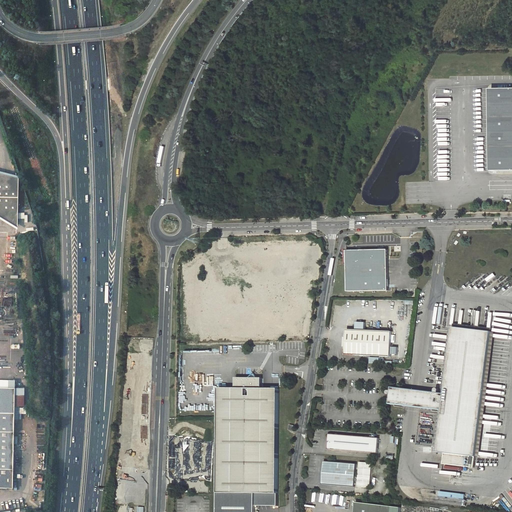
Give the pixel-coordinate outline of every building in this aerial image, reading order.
[(493,172),(511,171),(511,89),(491,90),(493,172)] [(0,171),(0,218),(17,229),(18,176),(0,171)] [(389,291),(388,250),(356,251),(356,255),(351,260),(347,261),(348,292),(389,291)] [(351,260),(356,255),(356,251),(347,251),(347,261),(351,260)] [(213,312),(213,316),(299,314),(298,277),(214,279),(214,283),(205,283),(206,312),(213,312)] [(476,457),(492,332),(453,327),(444,394),(439,394),(440,390),(439,390),(439,389),(437,388),(436,388),(435,389),(435,390),(435,393),(421,392),(420,407),(443,410),(437,453),(476,457)] [(345,355),(391,357),(392,332),(347,330),(346,337),(344,337),(344,347),(346,347),(345,355)] [(263,388),(262,378),(237,378),(237,388),(219,388),(218,493),(278,493),(279,388),(263,388)] [(14,388),(0,387),(0,487),(12,487),(14,409),(14,388)] [(23,409),(23,388),(14,388),(14,409),(23,409)] [(393,388),(389,388),(389,390),(387,390),(386,390),(385,391),(385,392),(385,394),(386,395),(388,396),(387,403),(406,406),(407,390),(397,389),(393,388)] [(420,407),(421,392),(407,390),(406,406),(420,407)] [(134,425),(149,425),(149,416),(134,416),(134,425)] [(187,433),(184,431),(180,437),(198,448),(203,439),(189,430),(187,433)] [(328,450),(378,454),(379,439),(329,435),(328,450)] [(148,455),(147,437),(137,437),(137,450),(142,450),(142,455),(148,455)] [(172,444),(168,452),(184,461),(188,453),(172,444)] [(322,485),(355,487),(357,464),(324,462),(322,485)] [(358,487),(371,488),(371,463),(358,462),(358,487)] [(255,511),(256,506),(278,506),(278,493),(218,493),(218,511),(255,511)] [(400,511),(401,508),(355,503),(354,511),(400,511)]
